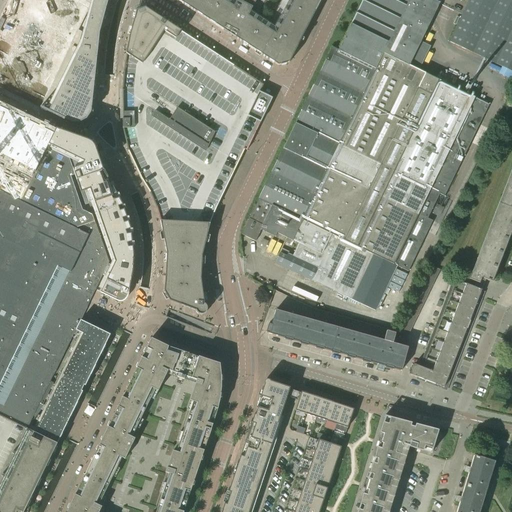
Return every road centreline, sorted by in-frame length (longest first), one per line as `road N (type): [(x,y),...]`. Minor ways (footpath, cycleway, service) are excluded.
road 1 (residential): [(235,350),(157,319),(142,325),(50,511)]
road 2 (residential): [(458,416),(247,355)]
road 3 (residential): [(152,0),(294,93)]
road 4 (residential): [(458,416),(502,305),(511,298)]
road 5 (residential): [(239,209),(294,93)]
